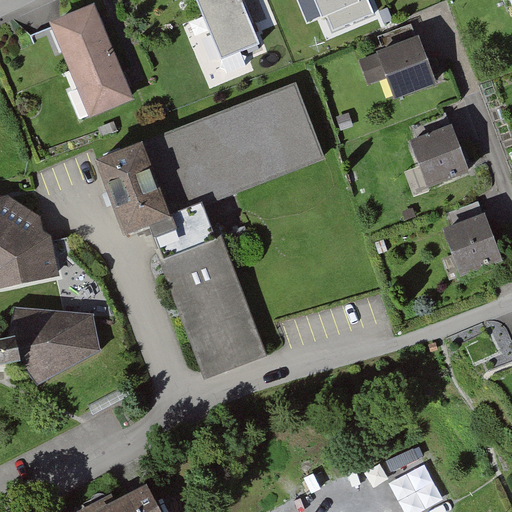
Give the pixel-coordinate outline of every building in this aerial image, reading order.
[(183,0),(222,90),(244,81),(237,66),(253,59),(249,49),(255,46),(252,38),(246,40),(229,0),(183,0)] [(304,0),(318,33),(353,19),(348,8),(355,5),(352,0),(304,0)] [(82,128),(85,134),(128,115),(88,22),(44,41),(72,105),(65,108),(75,132),(82,128)] [(376,97),(384,119),(432,100),(414,55),(372,71),(381,95),(376,97)] [(145,241),(201,392),(264,368),(203,216),(319,174),(292,101),(100,170),(128,247),(145,241)] [(332,134),(336,147),(350,142),(345,129),(332,134)] [(405,156),(422,203),(466,188),(450,140),(405,156)] [(0,305),(54,294),(46,253),(37,248),(35,233),(2,211),(0,211),(0,305)] [(437,245),(449,278),(491,264),(479,230),(437,245)] [(371,257),(375,269),(384,266),(380,254),(371,257)] [(30,401),(94,368),(89,331),(9,325),(6,355),(0,356),(0,384),(14,382),(30,401)] [(511,377),(511,339),(498,345),(511,377)] [(122,511),(147,511),(142,502),(122,511)]
